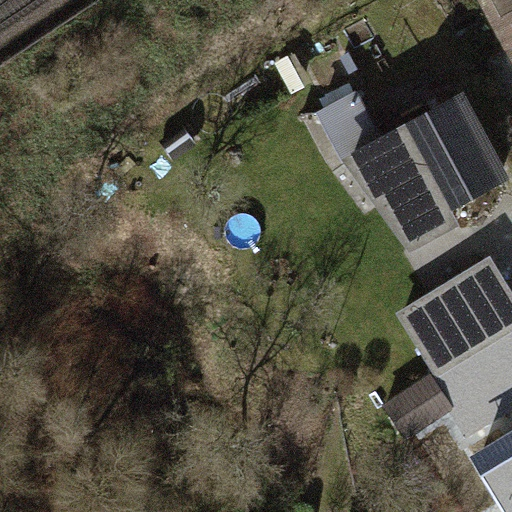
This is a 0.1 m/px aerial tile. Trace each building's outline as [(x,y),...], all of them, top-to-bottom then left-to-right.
[(511,0),(482,0),(511,52),(511,0)] [(467,98),(364,153),(405,230),(508,176),(467,98)] [(433,372),(438,381),(511,335),(511,294),(491,260),(398,316),(433,372)] [(456,412),(438,381),(433,372),(384,408),(407,441),(456,412)] [(511,438),(481,458),(511,508),(511,438)]
